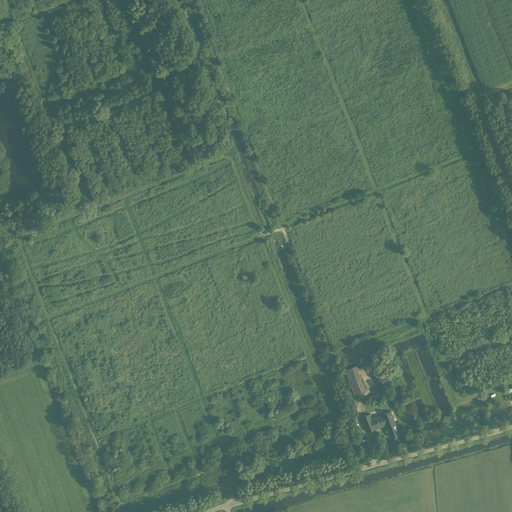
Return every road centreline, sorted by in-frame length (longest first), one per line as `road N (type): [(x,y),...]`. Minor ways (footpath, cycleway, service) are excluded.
road 1 (unclassified): [(207,511),(511,426)]
road 2 (unclassified): [(511,197),(435,0)]
